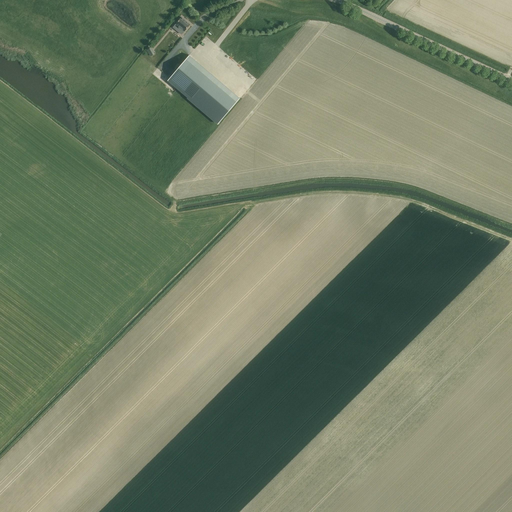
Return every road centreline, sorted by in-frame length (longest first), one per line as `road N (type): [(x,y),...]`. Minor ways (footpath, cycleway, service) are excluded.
road 1 (track): [(511,240),(385,195),(246,204)]
road 2 (tertiary): [(511,80),(338,0)]
